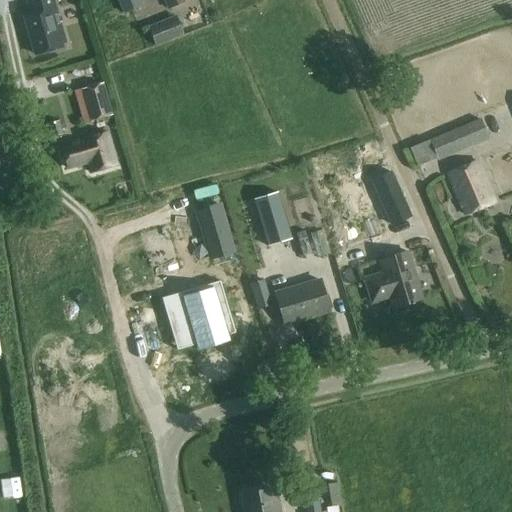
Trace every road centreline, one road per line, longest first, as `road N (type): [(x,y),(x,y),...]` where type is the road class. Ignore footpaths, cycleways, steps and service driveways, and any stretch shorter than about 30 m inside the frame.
road 1 (unclassified): [(175,511),(170,448),(199,419),(483,351)]
road 2 (unclassified): [(483,351),(331,0)]
